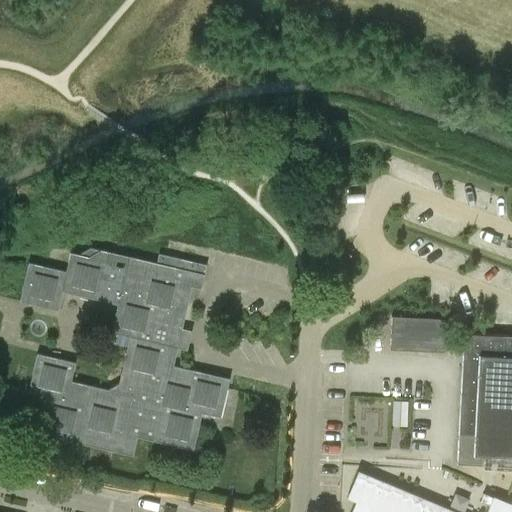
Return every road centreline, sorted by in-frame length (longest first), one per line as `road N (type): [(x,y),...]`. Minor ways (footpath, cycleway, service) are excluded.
road 1 (residential): [(308,320),(307,303),(221,291),(211,354),(217,362),(310,378)]
road 2 (residential): [(301,511),(310,378)]
road 3 (residential): [(121,511),(0,485)]
